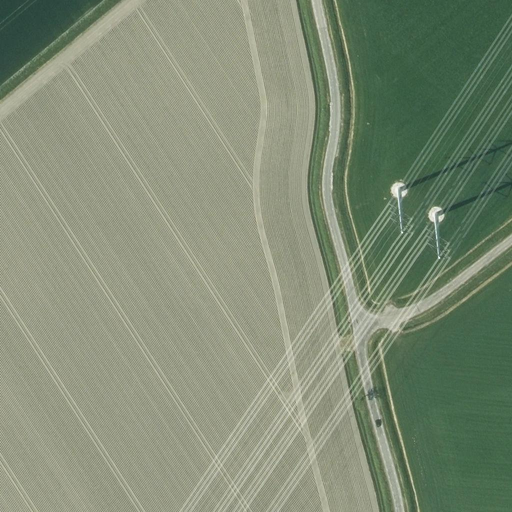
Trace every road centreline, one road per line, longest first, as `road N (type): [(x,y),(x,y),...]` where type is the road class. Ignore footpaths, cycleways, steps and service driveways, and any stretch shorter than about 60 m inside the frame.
road 1 (tertiary): [(359,326),(330,216),(334,91),(316,0)]
road 2 (tertiary): [(398,511),(359,326)]
road 3 (unclassified): [(359,326),(433,298),(511,238)]
